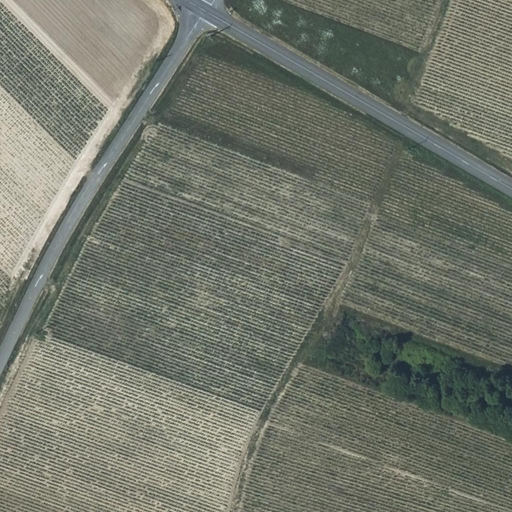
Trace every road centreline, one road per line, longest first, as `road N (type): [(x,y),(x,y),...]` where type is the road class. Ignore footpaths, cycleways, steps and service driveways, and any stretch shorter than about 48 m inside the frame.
road 1 (tertiary): [(0,363),(81,200),(206,11)]
road 2 (secondary): [(206,11),(511,188)]
